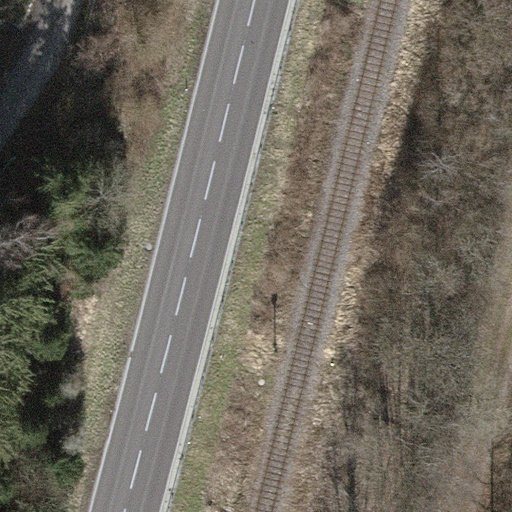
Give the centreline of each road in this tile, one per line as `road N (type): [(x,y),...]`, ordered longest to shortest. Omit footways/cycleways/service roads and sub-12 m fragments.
road 1 (primary): [(260,0),(131,511)]
road 2 (unclassified): [(71,0),(0,166)]
road 3 (track): [(471,511),(511,344)]
